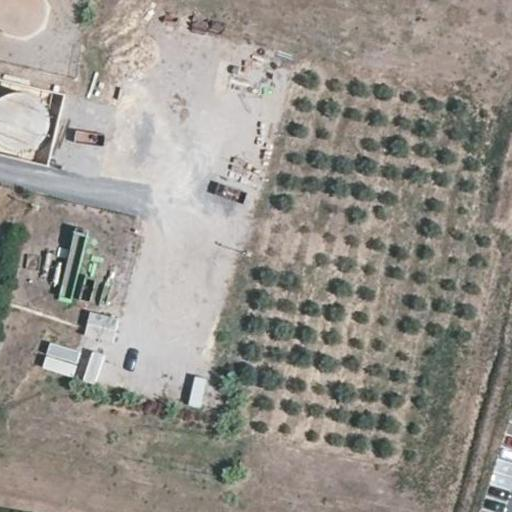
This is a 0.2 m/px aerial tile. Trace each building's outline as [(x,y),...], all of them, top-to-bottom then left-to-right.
[(0,0),(0,18),(14,41),(50,19),(37,0),(0,0)] [(11,85),(0,105),(0,139),(34,159),(60,113),(11,85)] [(50,171),(98,176),(104,122),(56,117),(50,171)] [(90,313),(88,327),(111,330),(113,316),(90,313)] [(50,343),(43,368),(73,377),(80,351),(50,343)]
